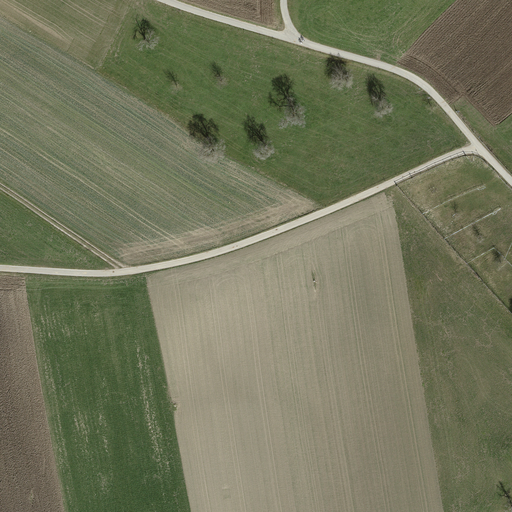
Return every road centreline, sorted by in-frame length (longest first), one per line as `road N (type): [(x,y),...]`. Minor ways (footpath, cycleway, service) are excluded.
road 1 (track): [(479,146),(198,257),(112,273),(0,267)]
road 2 (track): [(164,0),(402,71),(479,146)]
road 3 (track): [(0,178),(136,270)]
